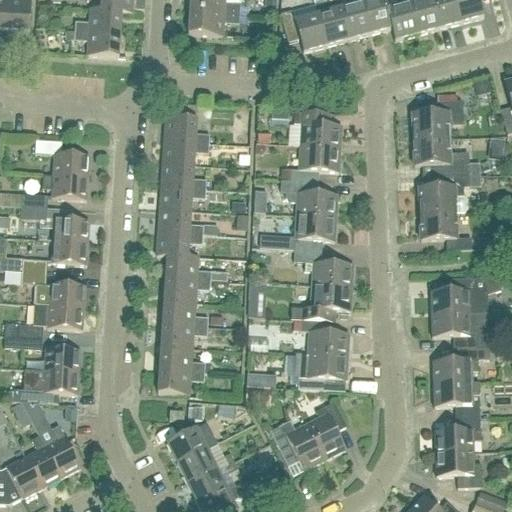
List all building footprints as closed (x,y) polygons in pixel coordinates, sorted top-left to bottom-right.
[(16,0),(6,0),(4,34),(28,36),(30,5),(16,4),(16,0)] [(131,0),(86,0),(87,1),(101,1),(100,9),(100,13),(100,14),(100,15),(117,16),(120,16),(120,17),(131,18),(131,0)] [(189,0),(189,15),(238,18),(239,8),(224,7),(224,0),(189,0)] [(408,0),(405,1),(407,8),(416,40),(438,34),(429,2),(428,0),(408,0)] [(428,0),(429,2),(438,34),(460,28),(452,0),(428,0)] [(452,0),(460,28),(482,21),(476,0),(452,0)] [(382,1),(360,7),(368,39),(390,33),(385,14),(386,14),(382,1)] [(314,12),(324,51),(346,45),(338,13),(336,6),(327,8),(316,11),(314,12)] [(360,7),(338,13),(346,45),(368,39),(360,7)] [(407,8),(386,14),(385,14),(390,33),(393,46),(416,40),(407,8)] [(324,51),(314,12),(313,9),(279,18),(286,47),(298,44),(302,57),(324,51)] [(74,26),(73,36),(118,39),(120,17),(120,16),(117,16),(100,15),(100,14),(100,13),(89,13),(88,27),(74,26)] [(238,18),(189,15),(187,39),(222,41),(222,28),(238,29),(238,18)] [(73,36),(73,45),(87,46),(86,60),(117,62),(118,39),(73,36)] [(511,85),(503,88),(510,112),(499,115),(506,139),(511,137),(511,85)] [(411,119),(412,145),(448,144),(447,130),(462,129),(461,106),(436,107),(436,118),(411,119)] [(300,129),(299,152),(339,154),(340,131),(320,129),(321,118),(293,117),(293,128),(300,129)] [(164,122),(163,146),(208,149),(208,139),(194,138),(195,124),(164,122)] [(442,170),(442,181),(467,180),(466,158),(448,159),(448,144),(412,145),(413,171),(442,170)] [(53,159),(52,181),(87,183),(88,161),(59,159),(60,147),(35,145),(34,158),(53,159)] [(163,146),(161,169),(192,171),(193,158),(207,159),(208,149),(163,146)] [(290,174),(289,186),(317,187),(317,176),(337,177),(339,154),(299,152),(298,175),(290,174)] [(161,169),(160,192),(205,195),(205,185),(191,184),(192,171),(161,169)] [(418,193),(418,219),(454,218),(464,217),(467,213),(466,205),(463,201),(454,201),(453,192),(468,192),(467,180),(442,181),(443,192),(418,193)] [(87,183),(52,181),(42,181),(41,195),(51,195),(50,203),(85,206),(87,183)] [(296,207),(295,221),(335,223),(336,199),(316,198),(317,187),(289,186),(281,186),(280,197),(285,197),(284,203),(288,207),(296,207)] [(160,192),(158,214),(189,216),(190,203),(204,204),(205,195),(160,192)] [(21,199),(20,211),(46,213),(46,201),(21,199)] [(46,213),(20,211),(19,224),(45,225),(46,213)] [(158,214),(157,237),(202,240),(202,230),(188,229),(189,216),(158,214)] [(454,218),(418,219),(419,245),(445,244),(445,255),(470,254),(470,243),(455,243),(454,218)] [(295,221),(293,255),(320,257),(321,246),(333,246),(335,223),(295,221)] [(53,224),(52,246),(86,248),(88,226),(53,224)] [(155,261),(166,262),(166,261),(186,263),(186,261),(187,249),(201,250),(202,240),(157,237),(155,261)] [(86,248),(52,246),(50,269),(85,271),(86,248)] [(311,276),(310,291),(350,293),(352,270),(320,268),(320,257),(293,255),(292,266),(304,267),(303,276),(311,276)] [(166,262),(164,285),(209,288),(210,277),(196,276),(197,261),(186,261),(186,263),(166,261),(166,262)] [(46,266),(21,265),(20,277),(46,278),(46,266)] [(35,290),(33,310),(82,313),(84,291),(45,288),(46,278),(20,277),(19,289),(35,290)] [(450,296),(429,296),(430,319),(487,318),(487,299),(500,295),(500,282),(474,283),(450,284),(450,296)] [(164,285),(163,308),(194,310),(195,295),(209,296),(209,288),(164,285)] [(290,324),(300,325),(328,326),(329,315),(349,316),(350,293),(310,291),(309,314),(301,313),(291,313),(290,324)] [(163,308),(161,330),(206,333),(207,323),(193,322),(194,310),(163,308)] [(5,329),(4,341),(41,343),(42,333),(81,336),(82,313),(33,310),(32,330),(5,329)] [(487,318),(430,319),(431,342),(451,342),(452,353),(476,353),(488,352),(487,318)] [(308,337),(306,360),(346,362),(348,339),(328,337),(328,326),(300,325),(300,336),(308,337)] [(161,330),(160,352),(191,354),(192,341),(206,342),(206,333),(161,330)] [(41,343),(4,341),(3,353),(41,355),(41,343)] [(160,352),(158,375),(203,378),(204,368),(190,367),(191,354),(160,352)] [(431,366),(432,389),(470,388),(470,376),(477,376),(477,364),(489,364),(488,352),(476,353),(452,353),(452,365),(431,366)] [(45,354),(43,376),(78,378),(79,356),(45,354)] [(306,360),(294,359),(293,378),(297,382),(297,394),(324,396),(325,384),(345,385),(346,362),(306,360)] [(43,376),(22,375),(21,395),(38,396),(38,398),(76,401),(78,378),(43,376)] [(203,378),(158,375),(157,398),(188,400),(189,386),(203,387),(203,378)] [(454,411),(454,423),(478,422),(478,399),(470,399),(470,388),(432,389),(433,412),(454,411)] [(13,394),(12,407),(20,407),(36,408),(37,408),(38,398),(38,396),(21,395),(13,394)] [(44,452),(60,483),(80,473),(58,430),(50,435),(36,408),(20,407),(38,441),(44,452)] [(326,419),(305,429),(323,465),(344,454),(335,436),(345,431),(333,407),(322,412),(326,419)] [(168,425),(182,426),(183,416),(169,415),(168,425)] [(433,435),(434,459),(472,458),(472,446),(479,446),(478,422),(454,423),(454,435),(433,435)] [(323,465),(305,429),(294,435),(289,425),(269,435),(287,471),(298,466),(302,475),(323,465)] [(195,433),(165,448),(176,469),(205,454),(217,449),(215,445),(207,430),(206,428),(195,433)] [(36,456),(25,462),(41,493),(60,483),(44,452),(38,441),(30,445),(36,456)] [(176,469),(186,490),(216,475),(205,454),(176,469)] [(472,458),(434,459),(435,482),(456,481),(456,493),(481,492),(480,469),(473,469),(472,458)] [(219,464),(222,471),(232,466),(229,460),(219,464)] [(0,475),(8,510),(41,493),(25,462),(0,475)] [(232,466),(222,471),(227,480),(236,475),(232,466)] [(0,509),(8,510),(0,475),(0,509)] [(186,490),(196,510),(226,495),(216,475),(186,490)] [(285,488),(269,496),(275,507),(291,499),(285,488)] [(239,489),(226,496),(226,495),(196,510),(197,511),(234,511),(231,505),(244,498),(239,489)] [(433,511),(422,501),(410,511),(450,511),(445,506),(439,511),(433,511)]
